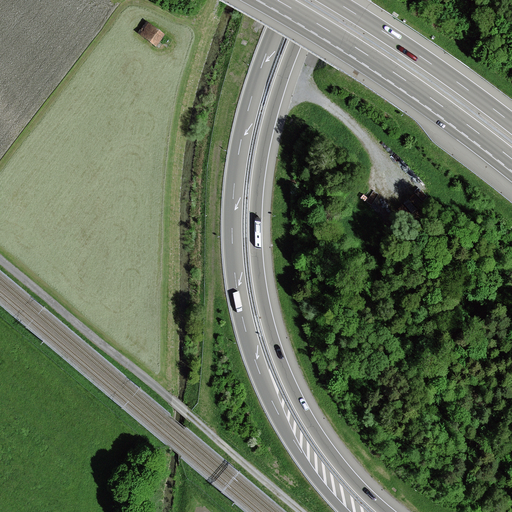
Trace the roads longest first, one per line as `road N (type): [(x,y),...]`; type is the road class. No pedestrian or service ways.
road 1 (motorway): [(387,511),(345,472),(302,409),(280,361),(257,271),(260,155),(316,0)]
road 2 (motorway): [(290,0),(241,133),(231,217),(234,284),(246,340),(279,421),(344,511)]
road 3 (track): [(0,260),(300,511)]
road 4 (motorway): [(276,0),(481,135)]
road 5 (motorway): [(511,123),(332,0)]
